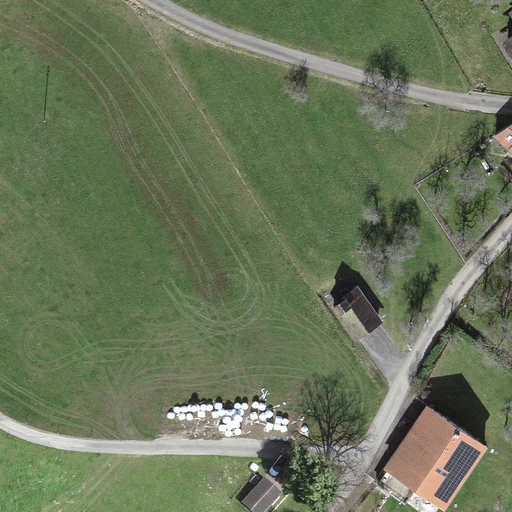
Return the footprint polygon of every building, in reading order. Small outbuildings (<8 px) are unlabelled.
[(511,12),(507,16),(511,23),(495,35),(511,59),(511,12)] [(511,120),(496,136),(511,152),(511,120)] [(354,285),(328,303),(352,336),(378,318),(354,285)] [(421,416),(380,474),(434,511),(436,511),(477,455),(421,416)] [(257,472),(236,497),(254,511),(256,511),(277,487),(257,472)]
